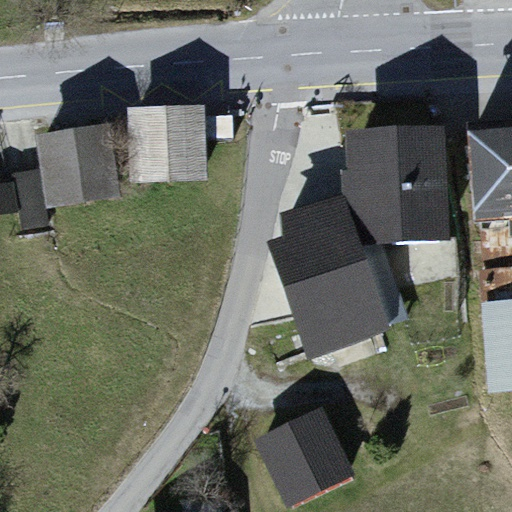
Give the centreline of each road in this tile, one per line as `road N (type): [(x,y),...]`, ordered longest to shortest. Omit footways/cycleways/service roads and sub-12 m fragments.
road 1 (residential): [(123,511),(164,465),(241,309),(277,67)]
road 2 (residential): [(0,96),(277,67)]
road 3 (residential): [(327,62),(511,52)]
